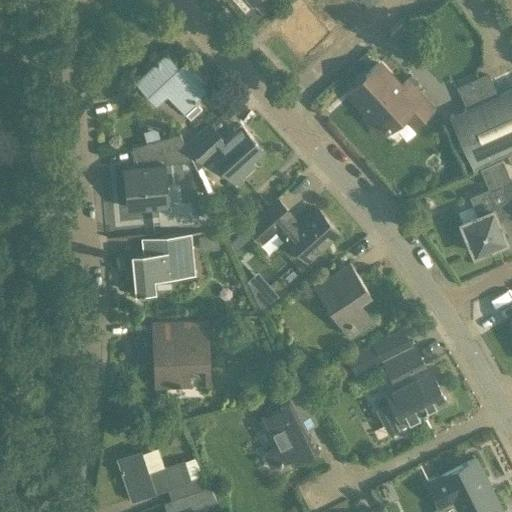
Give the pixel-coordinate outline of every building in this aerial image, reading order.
[(250,0),(262,13),(276,0),(250,0)] [(286,39),(303,58),(334,29),(320,14),(329,6),(323,0),(299,0),(282,16),(295,31),(286,39)] [(401,24),(389,35),(402,48),(413,37),(401,24)] [(158,59),(135,80),(155,103),(166,93),(183,112),(195,102),(196,102),(197,102),(195,99),(208,88),(190,68),(177,80),(158,59)] [(407,76),(398,83),(378,61),(346,91),(367,113),(364,116),(381,135),(402,116),(413,128),(435,108),(407,76)] [(472,167),(511,148),(511,86),(498,93),(487,70),(455,85),(458,90),(442,98),(449,114),(448,115),(468,158),(472,167)] [(241,124),(226,138),(209,120),(184,142),(205,165),(214,157),(235,180),(255,163),(251,159),(263,149),(241,124)] [(131,145),(133,165),(122,166),(126,209),(169,205),(165,162),(191,160),(180,132),(131,145)] [(502,159),(490,165),(499,186),(511,181),(502,159)] [(490,165),(480,169),(488,189),(489,190),(499,186),(490,165)] [(465,231),(461,233),(467,246),(471,245),(475,253),(505,240),(496,218),(484,190),(469,197),(478,216),(462,222),(465,231)] [(316,207),(300,222),(277,196),(245,225),(260,243),(278,228),(307,260),(339,232),(316,207)] [(141,237),(142,252),(131,253),(135,293),(155,291),(154,278),(195,274),(190,232),(141,237)] [(200,233),(201,247),(219,246),(218,232),(200,233)] [(231,243),(246,279),(250,277),(239,251),(241,250),(236,240),(231,243)] [(349,262),(315,285),(349,336),(372,321),(359,301),(370,293),(349,262)] [(206,320),(152,323),(155,386),(188,384),(187,366),(205,365),(206,384),(208,383),(206,320)] [(427,362),(424,363),(413,341),(411,343),(403,327),(346,356),(355,374),(380,361),(391,381),(383,385),(402,422),(446,399),(427,362)] [(272,394),(277,405),(261,413),(277,445),(263,452),(270,468),(292,457),(295,461),(314,452),(323,448),(311,424),(322,419),(306,387),(303,388),(300,381),(272,394)] [(140,450),(117,458),(121,469),(118,470),(120,474),(122,473),(131,500),(188,480),(193,492),(206,488),(202,476),(189,480),(183,461),(148,473),(140,450)] [(503,511),(476,456),(426,481),(439,507),(450,502),(455,511),(503,511)] [(211,487),(188,495),(193,509),(216,502),(211,487)]
